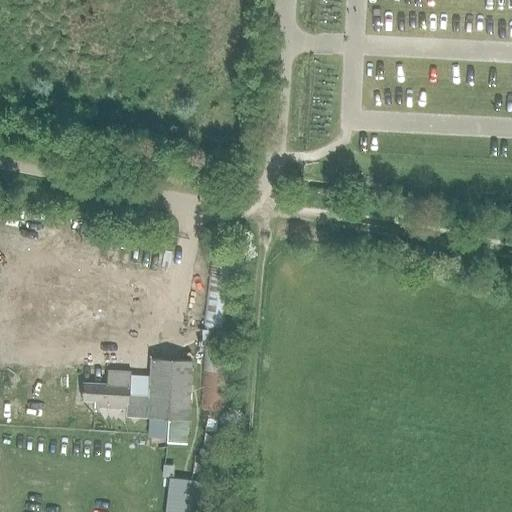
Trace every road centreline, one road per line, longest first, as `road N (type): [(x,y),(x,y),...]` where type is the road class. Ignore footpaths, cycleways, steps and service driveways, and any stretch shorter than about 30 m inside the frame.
road 1 (track): [(240,511),(264,192)]
road 2 (unclassified): [(7,166),(198,206),(264,192)]
road 3 (track): [(263,209),(511,255)]
road 4 (unclassified): [(264,192),(286,0)]
